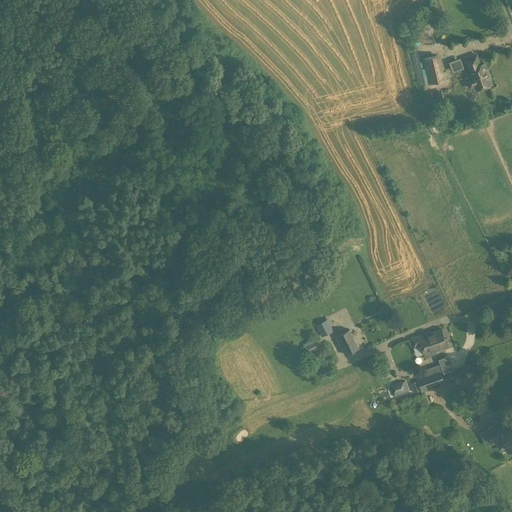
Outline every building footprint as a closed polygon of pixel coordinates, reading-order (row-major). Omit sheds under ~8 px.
[(484,63),(481,64),(477,53),(463,58),(467,68),(470,76),(464,78),(468,89),(475,87),(476,89),(492,83),(484,63)] [(443,71),(440,54),(422,58),(423,64),(418,65),(423,85),(448,79),(446,70),(443,71)] [(448,61),(452,71),(462,68),(458,57),(448,61)] [(433,101),(443,98),(441,90),(430,92),(433,101)] [(488,307),(488,315),(503,315),(508,315),(508,314),(508,307),(503,307),(488,307)] [(315,325),(321,336),(333,331),(327,319),(315,325)] [(335,336),(344,355),(358,348),(349,329),(335,336)] [(420,344),(423,353),(425,358),(437,354),(435,349),(446,345),(440,329),(425,335),(424,333),(410,338),(413,347),(420,344)] [(307,353),(317,348),(314,342),(304,347),(307,353)] [(472,362),(464,365),(468,376),(476,373),(472,362)] [(439,371),(417,379),(419,385),(441,377),(440,374),(439,371)] [(409,391),(405,380),(389,386),(393,396),(409,391)] [(505,420),(500,422),(499,419),(492,422),(493,425),(485,429),(486,431),(481,433),(487,446),(495,442),(499,451),(511,444),(511,441),(509,435),(511,434),(505,420)]
